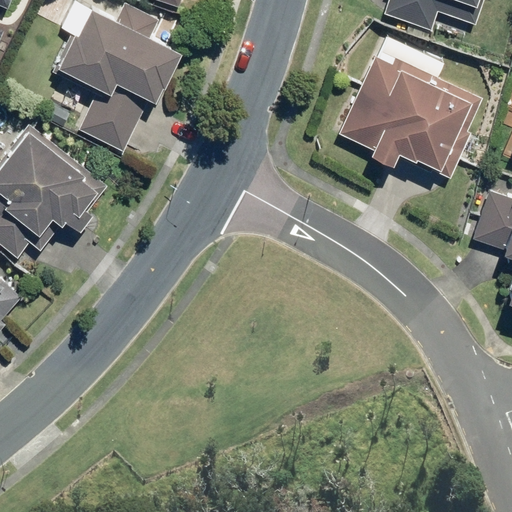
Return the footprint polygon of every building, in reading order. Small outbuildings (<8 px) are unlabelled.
[(0,0),(0,40),(7,25),(0,21),(0,0),(11,0),(12,0),(0,0)] [(124,0),(121,8),(103,0),(95,0),(84,24),(77,20),(54,66),(98,87),(79,125),(128,148),(157,88),(163,91),(188,41),(156,25),(162,12),(136,0),(124,0)] [(383,0),(382,4),(434,20),(439,3),(480,16),(484,0),(383,0)] [(376,45),(341,124),(450,171),(485,92),(376,45)] [(110,180),(30,119),(0,157),(0,235),(21,252),(33,237),(44,245),(70,212),(84,223),(99,205),(93,201),(110,180)] [(511,191),(489,185),(475,231),(511,242),(511,191)] [(24,291),(0,269),(0,326),(10,316),(5,311),(24,291)]
